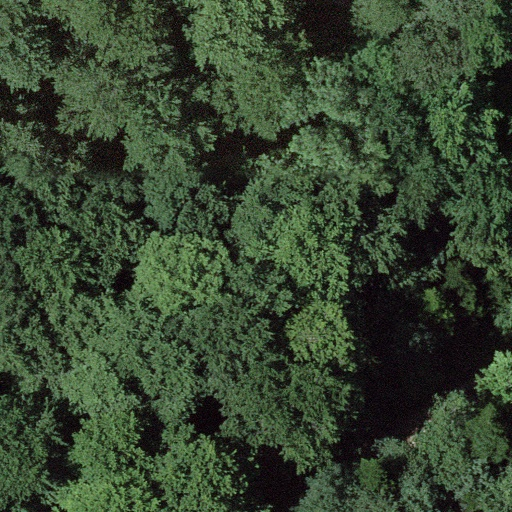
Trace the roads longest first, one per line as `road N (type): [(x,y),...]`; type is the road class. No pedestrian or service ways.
road 1 (track): [(511,363),(405,431),(301,511)]
road 2 (track): [(511,38),(368,0)]
